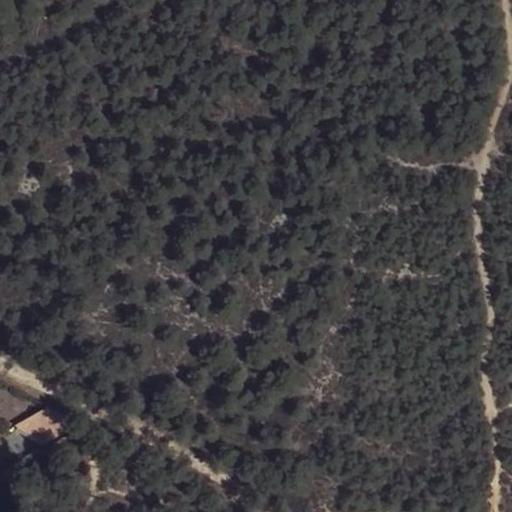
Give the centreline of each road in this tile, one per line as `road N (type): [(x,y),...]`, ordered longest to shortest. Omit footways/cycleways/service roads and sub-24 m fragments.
road 1 (residential): [(0,362),(142,433)]
road 2 (track): [(274,511),(142,433)]
